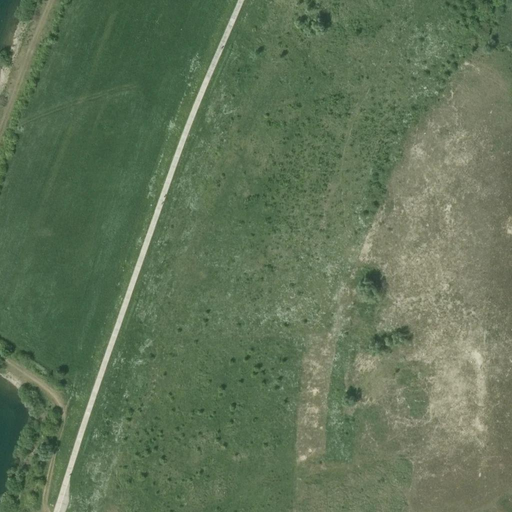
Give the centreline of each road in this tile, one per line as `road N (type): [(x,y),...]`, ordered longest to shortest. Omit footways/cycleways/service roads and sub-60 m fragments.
road 1 (track): [(0,356),(57,397),(43,500)]
road 2 (track): [(51,0),(0,127)]
